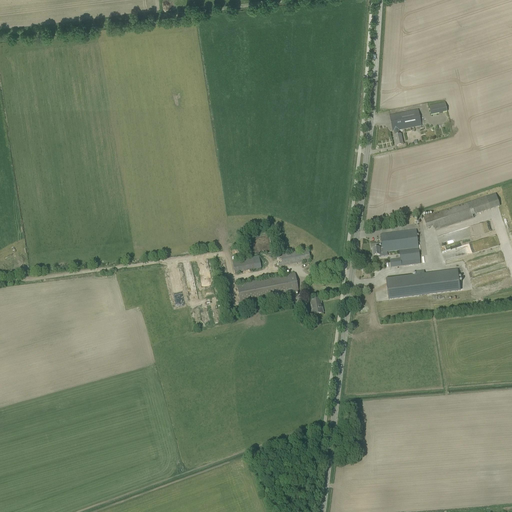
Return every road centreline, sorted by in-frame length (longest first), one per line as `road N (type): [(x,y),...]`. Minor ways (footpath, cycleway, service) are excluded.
road 1 (tertiary): [(322,511),(378,0)]
road 2 (track): [(273,0),(0,34)]
